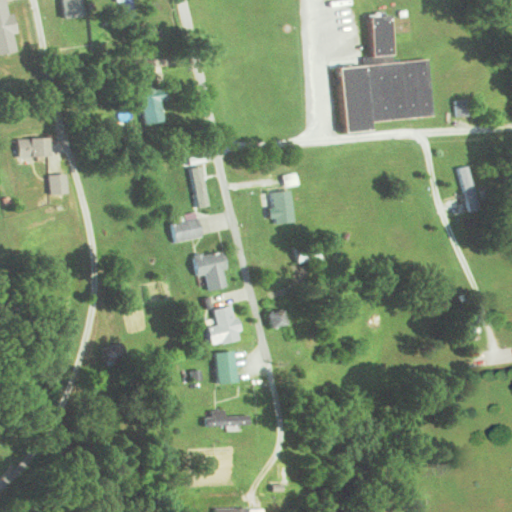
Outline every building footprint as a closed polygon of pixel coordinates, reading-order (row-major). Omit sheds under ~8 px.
[(0,0),(0,53),(15,51),(8,13),(5,14),(2,0),(0,0)] [(342,131),(334,67),(361,64),(360,55),(369,54),(365,17),(387,14),(392,61),(425,57),(432,114),(367,122),(368,127),(342,131)] [(135,79),(140,124),(159,122),(156,95),(164,94),(163,76),(135,79)] [(451,101),(454,117),(471,115),(468,98),(451,101)] [(14,138),(14,156),(46,156),(46,138),(14,138)] [(466,212),(476,210),(463,166),(454,169),(466,212)] [(46,174),(46,194),(62,194),(62,174),(46,174)] [(268,209),(269,224),(290,223),(287,191),(269,192),(270,209),(268,209)] [(166,223),(171,243),(198,237),(194,217),(166,223)] [(313,243),(291,247),(294,263),(316,260),(313,243)] [(189,256),(193,277),(201,275),(203,291),(223,288),(220,271),(224,270),(221,251),(189,256)] [(235,341),(232,306),(209,308),(211,326),(204,327),(206,344),(235,341)] [(232,383),(232,352),(213,352),(213,383),(232,383)] [(220,416),(220,411),(202,411),(202,426),(244,426),(244,416),(220,416)]
